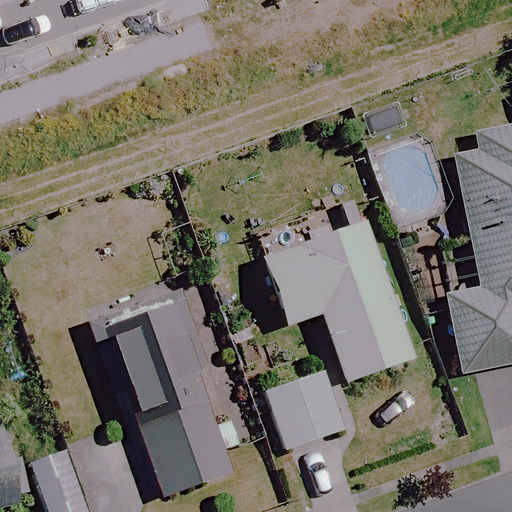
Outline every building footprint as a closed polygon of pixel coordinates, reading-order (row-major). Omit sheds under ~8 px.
[(511,135),(443,149),(458,225),(472,293),(439,300),(455,381),(511,369),(511,135)] [(255,262),(276,332),(316,320),(337,389),(402,370),(361,231),(255,262)] [(224,480),(217,461),(244,451),(195,305),(157,318),(87,342),(114,422),(128,417),(157,503),(224,480)] [(321,376),(262,393),(281,458),(340,441),(321,376)] [(0,510),(31,504),(32,511),(73,511),(64,464),(19,473),(10,427),(0,429),(0,510)]
